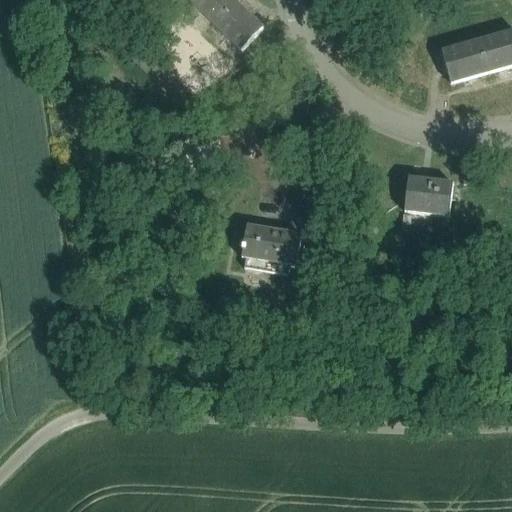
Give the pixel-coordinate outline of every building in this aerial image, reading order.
[(263,31),(230,0),(194,0),(190,5),(241,54),(263,31)] [(511,33),(441,54),(450,87),(511,69),(511,33)] [(481,160),(466,159),(463,187),(478,189),(481,160)] [(453,186),(408,181),(404,215),(449,220),(453,186)] [(331,214),(315,211),(310,240),(326,242),(331,214)] [(301,238),(247,229),(242,261),(246,262),(244,271),(288,278),(289,269),(296,270),(301,238)]
